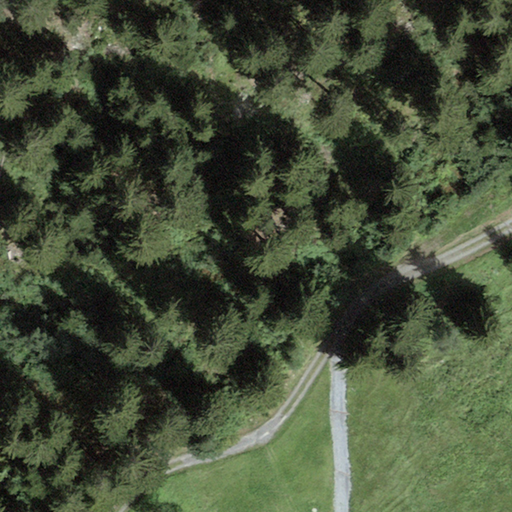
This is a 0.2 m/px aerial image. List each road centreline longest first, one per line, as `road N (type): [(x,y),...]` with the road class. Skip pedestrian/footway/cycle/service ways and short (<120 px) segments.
road 1 (track): [(511,227),(369,302),(275,428),(187,466),(126,511)]
road 2 (track): [(340,341),(345,511)]
